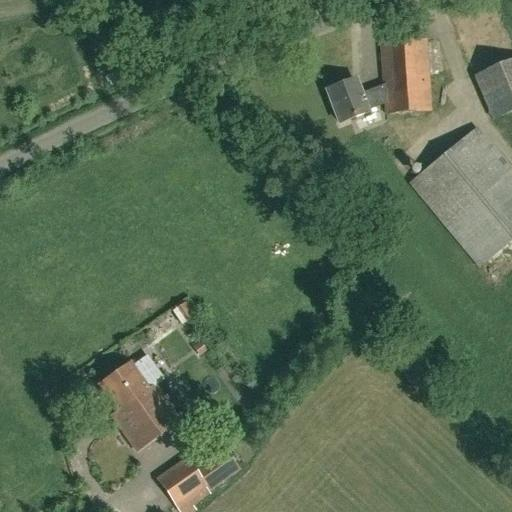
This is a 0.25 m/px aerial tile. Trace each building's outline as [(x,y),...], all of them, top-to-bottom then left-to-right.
[(385,116),(431,112),(426,41),(380,45),(383,86),(360,95),(354,80),(327,92),(341,125),(368,114),(367,112),(385,105),(385,116)] [(498,124),(511,116),(511,60),(476,78),(498,124)] [(410,184),(479,268),(511,240),(511,174),(476,130),(410,184)] [(190,301),(178,309),(186,322),(198,314),(190,301)] [(180,423),(154,388),(149,392),(130,366),(100,388),(118,414),(113,418),(138,453),(180,423)] [(157,482),(174,507),(178,511),(192,511),(197,509),(194,505),(203,499),(198,492),(205,487),(209,493),(241,469),(227,450),(196,473),(188,461),(157,482)]
